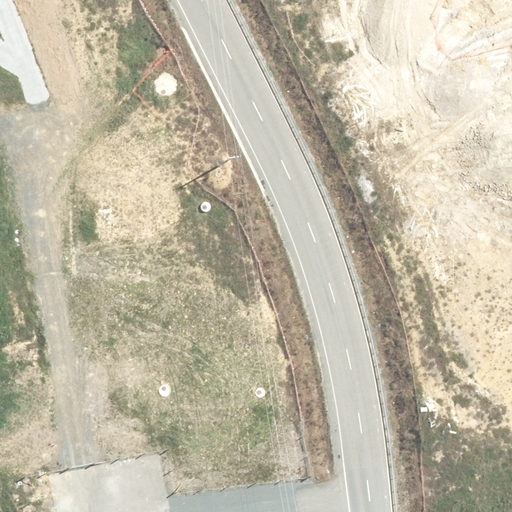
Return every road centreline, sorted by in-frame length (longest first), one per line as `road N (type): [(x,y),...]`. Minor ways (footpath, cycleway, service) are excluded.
road 1 (tertiary): [(204,0),(322,237),(355,345),(370,511)]
road 2 (unknown): [(511,7),(263,118)]
road 3 (unknown): [(511,80),(293,178)]
